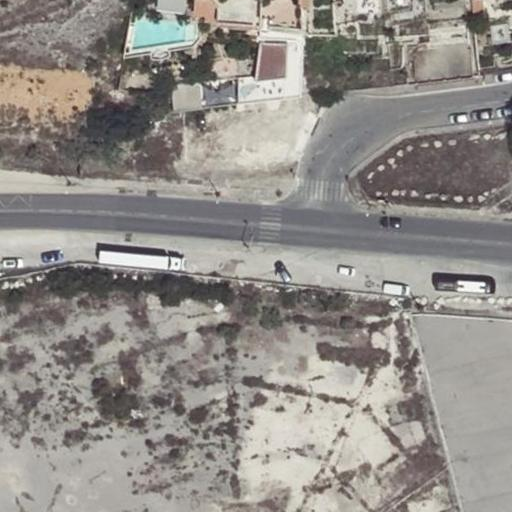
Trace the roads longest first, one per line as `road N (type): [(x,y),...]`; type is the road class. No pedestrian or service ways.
road 1 (primary): [(0,212),(322,226)]
road 2 (residential): [(511,98),(381,117),(347,136),(330,156),(322,226)]
road 3 (primary): [(322,226),(511,245)]
